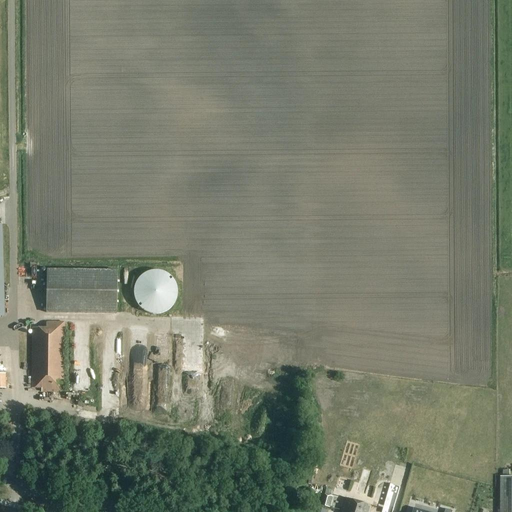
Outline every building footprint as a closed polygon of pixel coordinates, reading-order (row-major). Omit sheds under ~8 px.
[(26,283),(36,282),(34,270),(24,272),(26,283)] [(117,314),(117,271),(47,271),(47,314),(117,314)] [(178,300),(179,293),(177,286),(174,279),(168,274),(161,271),(154,271),(146,273),(140,277),(136,283),(133,290),(134,297),(136,304),(141,310),(147,314),(154,316),(162,315),(169,312),(174,307),(178,300)] [(64,393),(65,323),(47,322),(47,329),(32,329),(31,388),(42,389),(42,393),(64,393)] [(138,356),(147,355),(146,339),(137,339),(138,356)] [(434,491),(458,423),(438,416),(436,420),(429,418),(430,416),(417,411),(415,416),(407,413),(385,477),(402,483),(416,445),(423,448),(411,483),(434,491)] [(364,479),(375,483),(397,432),(371,422),(350,471),(365,477),(364,479)] [(346,427),(321,487),(337,494),(363,434),(346,427)] [(511,511),(511,477),(510,477),(503,477),(500,477),(499,511),(511,511)] [(330,508),(333,497),(323,495),(320,505),(330,508)] [(367,511),(369,506),(345,498),(340,511),(367,511)]
